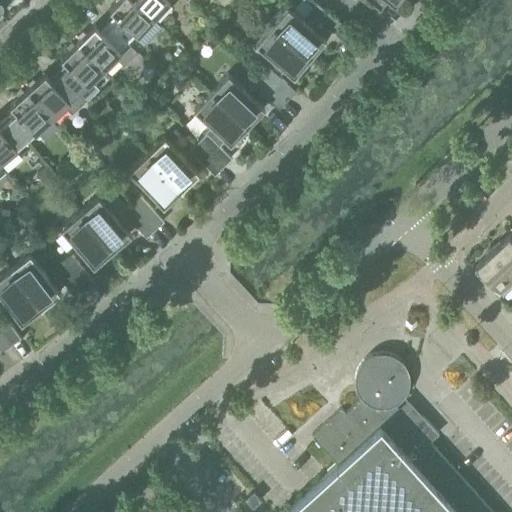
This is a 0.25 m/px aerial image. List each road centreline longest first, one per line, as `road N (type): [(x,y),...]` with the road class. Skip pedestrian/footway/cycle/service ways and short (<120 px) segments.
road 1 (residential): [(181,253),(271,169),(385,40)]
road 2 (residential): [(0,395),(181,253)]
road 3 (unclassified): [(260,347),(404,219)]
road 4 (tertiary): [(511,340),(404,219)]
road 5 (tertiary): [(511,121),(404,219)]
road 6 (unclassified): [(157,437),(260,347)]
road 7 (residential): [(260,347),(181,253)]
